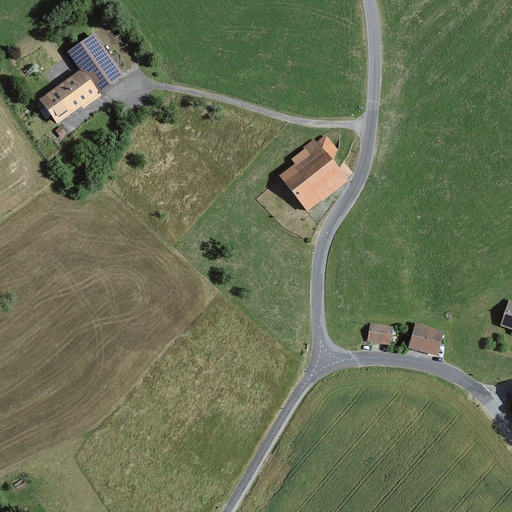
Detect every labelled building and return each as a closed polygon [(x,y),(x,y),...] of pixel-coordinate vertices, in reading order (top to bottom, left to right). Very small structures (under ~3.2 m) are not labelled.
[(124,72),(90,29),(62,51),(78,72),(41,101),(59,123),(124,72)] [(350,176),(324,144),(284,177),(310,209),(350,176)] [(511,301),(509,300),(500,326),(511,330),(511,332),(511,334),(511,301)] [(394,327),(369,323),(366,342),(390,346),(394,327)] [(445,332),(416,324),(408,350),(437,358),(445,332)]
